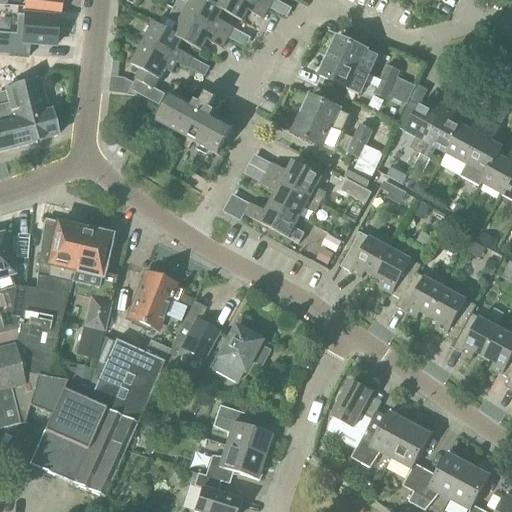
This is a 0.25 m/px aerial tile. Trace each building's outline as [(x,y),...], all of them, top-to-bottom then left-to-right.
[(25,0),(24,9),(57,13),(58,11),(60,9),(61,3),(61,2),(59,1),(58,0),(25,0)] [(218,22),(223,13),(223,12),(214,7),(215,6),(204,0),(192,0),(189,6),(179,1),(173,11),(228,40),(233,29),(218,22)] [(218,0),(215,6),(214,7),(223,12),(223,13),(243,24),(248,13),(263,21),(269,11),(248,0),(218,0)] [(248,0),(269,11),(274,0),(248,0)] [(222,51),(228,40),(173,11),(168,21),(178,27),(173,36),(173,37),(182,42),(181,43),(201,54),(207,43),(222,51)] [(55,47),(56,33),(60,34),(61,21),(57,21),(57,19),(17,16),(15,36),(0,34),(0,56),(28,58),(30,45),(55,47)] [(154,25),(143,46),(177,65),(186,70),(192,59),(177,51),(181,43),(182,42),(173,37),(173,36),(154,25)] [(330,59),(369,76),(376,60),(365,55),(366,53),(338,40),(338,43),(334,44),(331,49),(333,52),(330,59)] [(172,75),(177,65),(143,46),(131,67),(140,71),(132,86),(123,81),(110,80),(109,96),(125,97),(129,91),(158,107),(164,96),(153,90),(158,81),(160,82),(166,72),(172,75)] [(369,76),(330,59),(327,65),(324,66),(321,72),(322,75),(321,78),(349,90),(350,89),(361,94),(369,76)] [(387,68),(381,82),(393,88),(400,74),(387,68)] [(0,152),(56,138),(50,112),(47,113),(39,82),(4,91),(6,97),(0,98),(0,152)] [(381,82),(375,96),(387,102),(393,88),(381,82)] [(216,98),(206,93),(201,104),(196,101),(193,107),(172,95),(156,124),(218,157),(233,129),(212,117),(215,111),(211,109),(216,98)] [(420,156),(450,102),(439,96),(431,111),(420,105),(405,134),(416,140),(411,150),(420,156)] [(306,112),(303,118),(341,136),(349,119),(338,114),(339,112),(311,99),(310,102),(307,102),(304,109),(306,112)] [(460,108),(450,102),(420,156),(430,161),(436,151),(446,156),(462,128),(452,123),(460,108)] [(331,159),(341,136),(303,118),(300,125),(296,126),(294,131),(296,134),(294,136),(322,149),(320,153),(331,159)] [(446,156),(466,167),(490,124),(479,118),(471,133),(462,128),(446,156)] [(500,129),(490,124),(466,167),(485,178),(486,178),(497,158),(498,158),(502,150),(492,144),(500,129)] [(360,127),(354,141),(366,147),(373,133),(360,127)] [(348,155),(359,160),(354,169),(351,167),(345,178),(366,189),(372,178),(371,178),(383,156),(366,148),(366,147),(354,141),(348,155)] [(480,185),(501,197),(511,177),(511,152),(507,163),(498,158),(497,158),(486,178),(485,178),(480,185)] [(273,165),(267,176),(321,205),(326,195),(316,190),(321,179),(293,163),(287,174),(273,165)] [(276,195),(271,204),(300,220),(305,210),(316,215),(321,205),(267,176),(261,186),(276,195)] [(511,177),(501,197),(511,202),(511,177)] [(346,181),(340,192),(366,206),(371,195),(346,181)] [(300,220),(271,204),(266,214),(251,205),(245,217),(299,246),(305,236),(294,230),(300,220)] [(418,204),(413,214),(424,220),(429,210),(418,204)] [(15,347),(13,349),(20,373),(35,378),(44,380),(59,324),(58,324),(69,285),(83,232),(56,226),(44,223),(35,274),(34,292),(23,290),(20,310),(15,347)] [(116,276),(102,272),(109,238),(83,232),(69,285),(76,286),(73,298),(91,302),(85,328),(102,333),(116,276)] [(375,280),(390,251),(360,234),(341,269),(362,280),(365,274),(375,280)] [(452,245),(466,252),(471,242),(458,234),(452,245)] [(1,239),(0,238),(0,294),(13,291),(9,277),(11,276),(10,273),(14,272),(11,261),(7,262),(1,239)] [(390,251),(375,280),(384,285),(381,291),(400,301),(402,302),(415,275),(417,276),(421,268),(390,251)] [(501,279),(511,285),(511,266),(509,264),(501,279)] [(133,305),(127,321),(155,332),(167,302),(169,303),(172,297),(169,296),(173,287),(168,282),(157,278),(156,281),(147,277),(148,274),(146,273),(133,305)] [(400,301),(398,305),(395,309),(417,321),(420,315),(430,320),(437,306),(445,291),(417,276),(415,275),(402,302),(400,301)] [(437,306),(430,320),(439,325),(436,331),(455,341),(450,349),(451,350),(475,307),(445,291),(437,306)] [(475,307),(451,350),(472,361),(475,355),(484,360),(500,332),(472,316),(476,308),(475,307)] [(166,364),(194,379),(219,332),(195,319),(192,325),(186,321),(166,364)] [(218,360),(212,372),(236,385),(242,373),(243,374),(259,344),(234,330),(218,360)] [(101,336),(82,331),(75,358),(94,363),(101,336)] [(511,338),(500,332),(484,360),(494,365),(491,371),(510,382),(511,377),(511,338)] [(35,378),(28,408),(50,419),(45,431),(28,468),(38,472),(102,500),(107,491),(126,450),(136,429),(137,426),(140,427),(148,407),(156,387),(159,377),(163,366),(116,346),(109,360),(92,397),(68,386),(64,384),(44,380),(35,378)] [(0,430),(24,425),(28,408),(35,378),(20,373),(13,349),(0,351),(0,430)] [(87,386),(92,369),(75,364),(74,368),(69,367),(70,364),(52,359),(47,376),(87,386)] [(356,451),(367,431),(372,422),(361,416),(374,393),(367,390),(361,389),(350,384),(332,419),(344,426),(339,442),(356,451)] [(225,448),(263,460),(266,452),(271,445),(273,439),(247,430),(251,418),(219,408),(213,429),(229,436),(225,448)] [(367,431),(356,451),(351,460),(370,470),(380,455),(391,461),(410,426),(403,422),(397,416),(391,412),(378,437),(367,431)] [(414,494),(425,472),(415,466),(432,434),(426,431),(417,430),(410,426),(391,461),(411,472),(403,488),(414,494)] [(205,478),(221,484),(229,486),(233,475),(259,483),(261,476),(261,468),(263,460),(225,448),(221,459),(211,458),(205,478)] [(425,472),(414,494),(432,504),(439,497),(450,502),(468,467),(461,463),(456,457),(449,454),(436,478),(425,472)] [(481,511),(473,508),(490,476),(484,472),(476,471),(468,467),(450,502),(467,511),(481,511)] [(221,484),(205,478),(198,476),(194,488),(201,490),(194,511),(237,511),(240,510),(242,503),(217,495),(221,484)] [(511,511),(511,497),(508,495),(498,511),(511,511)]
